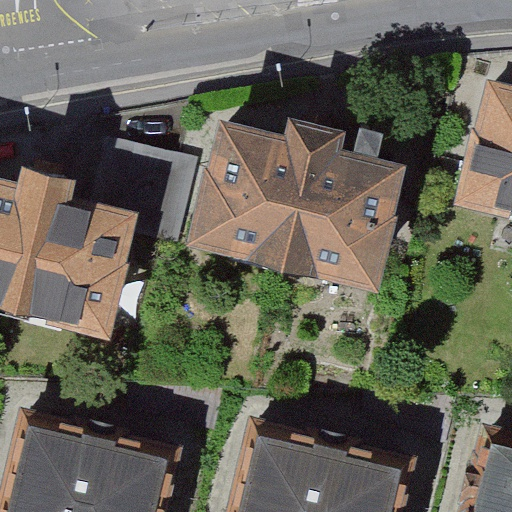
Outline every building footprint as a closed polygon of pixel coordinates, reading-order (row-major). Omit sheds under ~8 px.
[(511,69),(505,67),(476,186),(511,194),(511,69)] [(299,118),(231,101),(201,219),(381,264),(410,149),(345,133),(352,106),(304,94),(299,118)] [(30,174),(0,166),(0,292),(113,320),(141,205),(77,189),(83,163),(36,151),(30,174)] [(511,511),(511,420),(501,418),(477,511),(511,511)] [(163,511),(176,459),(32,425),(11,511),(163,511)] [(395,511),(407,466),(260,431),(240,511),(395,511)]
